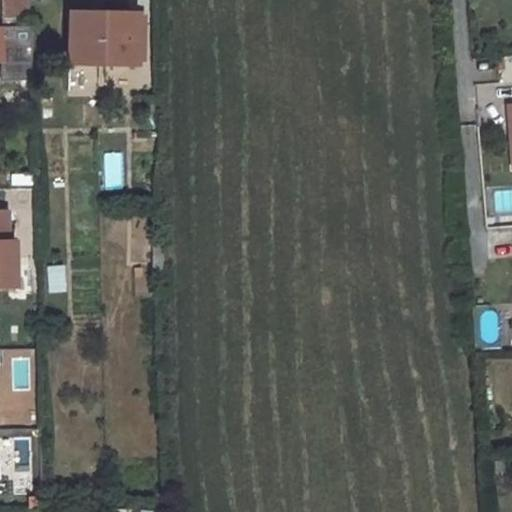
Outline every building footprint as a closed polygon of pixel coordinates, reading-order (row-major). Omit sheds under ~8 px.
[(28,0),(0,0),(0,24),(29,23),(28,0)] [(70,15),(70,63),(135,65),(135,16),(70,15)] [(0,71),(0,81),(20,80),(20,88),(31,87),(29,28),(0,28),(0,71)] [(121,188),(121,152),(103,152),(103,188),(121,188)] [(511,210),(511,190),(497,190),(497,211),(511,210)] [(6,212),(0,212),(0,287),(14,287),(13,242),(6,242),(6,212)] [(165,240),(151,241),(152,278),(166,278),(165,240)] [(62,290),(61,274),(51,274),(51,290),(62,290)] [(485,343),(498,342),(496,313),(483,313),(485,343)]
